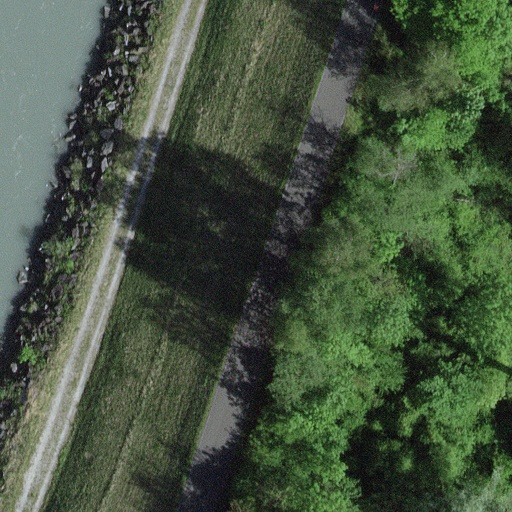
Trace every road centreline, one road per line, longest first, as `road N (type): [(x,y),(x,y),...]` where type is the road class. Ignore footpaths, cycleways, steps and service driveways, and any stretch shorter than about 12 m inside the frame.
road 1 (track): [(211,511),(383,0)]
road 2 (track): [(198,0),(30,511)]
